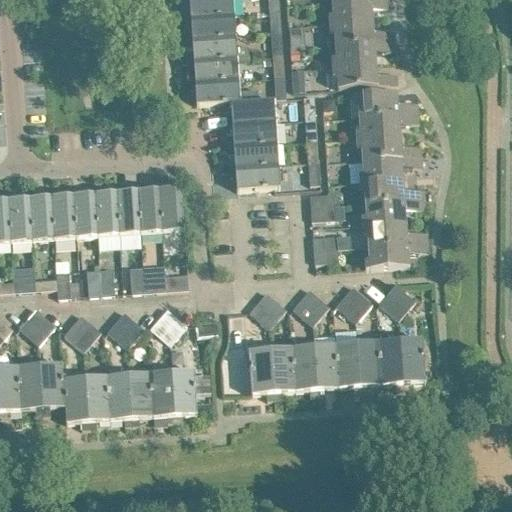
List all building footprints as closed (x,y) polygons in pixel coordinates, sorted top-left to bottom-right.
[(234,21),(232,0),(207,0),(189,1),(182,1),(183,9),(189,9),(190,22),(190,24),(234,21)] [(267,0),(269,13),(279,13),(278,0),(267,0)] [(333,29),(373,27),(372,15),(392,14),(391,4),(332,8),(333,29)] [(280,33),(279,18),(269,19),(270,34),(280,33)] [(235,41),(234,21),(190,24),(190,22),(184,23),(184,31),(191,30),(192,44),(192,45),(235,41)] [(373,38),(373,27),(333,29),(335,52),(394,48),(393,36),(373,38)] [(281,38),(270,39),(272,56),(282,56),(281,38)] [(236,53),(235,41),(192,45),(192,44),(185,44),(186,52),(192,52),(193,65),(194,67),(237,64),(237,63),(248,62),(248,52),(236,53)] [(336,73),(376,70),(375,58),(395,57),(394,48),(335,52),(336,73)] [(283,77),(282,61),(272,62),(273,77),(283,77)] [(238,84),(237,64),(194,67),(193,65),(187,66),(187,74),(194,73),(195,87),(238,84)] [(377,81),(376,70),(336,73),(337,94),(397,91),(396,80),(377,81)] [(284,82),(273,82),(275,100),(285,99),(284,82)] [(239,97),(238,84),(195,87),(188,87),(189,95),(195,95),(196,110),(224,108),(224,109),(240,108),(258,107),(257,96),(239,97)] [(397,110),(397,98),(357,100),(359,123),(418,118),(417,108),(397,110)] [(303,103),(304,121),(315,120),(314,102),(303,103)] [(275,128),(274,105),(258,107),(240,108),(224,109),(225,116),(231,116),(232,129),(232,131),(275,128)] [(361,145),(400,142),(399,130),(419,129),(418,118),(359,123),(361,145)] [(317,141),(316,125),(305,126),(306,142),(317,141)] [(277,150),(275,128),(232,131),(232,129),(225,130),(226,138),(233,137),(234,151),(233,154),(277,150)] [(400,153),(400,142),(361,145),(362,167),(421,162),(420,152),(400,153)] [(317,146),(306,147),(307,164),(318,163),(317,146)] [(278,171),(277,150),(233,154),(234,151),(227,151),(227,160),(234,159),(235,173),(234,175),(278,171)] [(364,187),(403,184),(402,173),(422,172),(421,162),(362,167),(364,187)] [(309,196),(320,195),(318,168),(307,169),(309,196)] [(280,193),(278,173),(278,171),(234,175),(235,173),(228,173),(229,181),(235,181),(237,196),(280,193)] [(404,196),(403,184),(364,187),(365,209),(424,204),(423,194),(404,196)] [(160,237),(164,237),(184,236),(181,186),(173,187),(173,193),(160,194),(158,194),(160,237)] [(139,239),(160,237),(158,194),(160,194),(159,188),(151,188),(151,195),(138,196),(137,196),(139,239)] [(118,240),(139,239),(137,196),(138,196),(138,189),(130,189),(130,196),(117,197),(115,197),(118,240)] [(97,241),(118,240),(115,197),(117,197),(116,191),(108,191),(109,198),(95,198),(97,241)] [(75,243),(97,241),(95,198),(95,192),(87,192),(87,199),(73,200),(75,243)] [(54,244),(75,243),(73,200),(73,194),(64,194),(65,200),(52,201),(51,201),(54,244)] [(31,246),(54,244),(51,201),(52,201),(51,195),(43,196),(43,202),(30,203),(28,203),(31,246)] [(10,247),(31,246),(28,203),(30,203),(30,196),(21,197),(22,204),(9,204),(7,205),(10,247)] [(0,247),(10,247),(7,205),(9,204),(8,198),(0,198),(0,200),(0,205),(0,247)] [(310,215),(334,213),(333,199),(309,201),(310,215)] [(367,231),(406,228),(405,216),(425,215),(424,204),(365,209),(367,231)] [(311,227),(335,225),(334,213),(310,215),(311,227)] [(407,239),(406,228),(367,231),(368,253),(427,249),(427,238),(407,239)] [(313,257),(337,255),(336,242),(312,243),(313,257)] [(365,275),(394,273),(409,271),(408,259),(428,258),(427,249),(368,253),(370,273),(365,274),(365,275)] [(314,269),(338,268),(337,255),(313,257),(314,269)] [(13,298),(34,296),(34,286),(35,286),(34,271),(12,273),(13,287),(12,287),(13,298)] [(143,298),(164,297),(163,282),(165,282),(164,271),(141,272),(143,298)] [(131,299),(143,298),(141,272),(129,273),(131,299)] [(101,301),(110,301),(115,300),(113,274),(99,275),(101,301)] [(89,302),(101,301),(99,275),(87,276),(89,302)] [(71,303),(69,278),(56,278),(56,285),(56,284),(57,295),(58,304),(71,303)] [(164,297),(188,295),(187,280),(165,282),(163,282),(164,297)] [(40,296),(57,295),(56,284),(56,285),(39,286),(40,296)] [(0,298),(13,298),(12,287),(0,288),(0,298)] [(405,317),(415,306),(395,289),(386,300),(405,317)] [(364,319),(372,309),(352,292),(344,302),(364,319)] [(320,322),(329,312),(309,295),(300,305),(320,322)] [(277,325),(286,315),(266,298),(258,308),(277,325)] [(398,326),(405,317),(386,300),(378,309),(398,326)] [(355,329),(364,319),(344,302),(335,312),(355,329)] [(312,332),(320,322),(300,305),(292,315),(312,332)] [(269,335),(277,325),(258,308),(249,318),(269,335)] [(47,341),(56,331),(36,314),(27,324),(47,341)] [(159,342),(176,322),(167,315),(150,334),(159,342)] [(116,345),(133,326),(124,318),(107,337),(116,345)] [(75,346),(90,328),(81,321),(65,338),(75,346)] [(169,351),(187,332),(176,322),(159,342),(169,351)] [(0,340),(4,344),(13,334),(0,323),(0,340)] [(38,351),(47,341),(27,324),(18,334),(38,351)] [(127,354),(144,335),(133,326),(116,345),(127,354)] [(85,355),(101,338),(90,328),(75,346),(85,355)] [(425,388),(422,344),(420,344),(399,346),(403,396),(411,396),(410,389),(424,388),(425,388)] [(403,396),(399,346),(378,347),(381,391),(395,390),(396,397),(403,396)] [(360,399),(368,399),(367,392),(381,391),(378,347),(356,349),(360,399)] [(360,399),(356,349),(334,350),(337,394),(352,393),(353,400),(360,399)] [(316,402),(325,402),(324,395),(337,394),(334,350),(313,352),(316,402)] [(316,402),(313,352),(291,353),(294,397),(309,396),(310,403),(316,402)] [(273,405),(282,405),(281,398),(294,397),(291,353),(270,355),(273,405)] [(273,405),(270,355),(249,357),(249,356),(248,356),(251,400),(253,400),(266,399),(267,406),(273,405)] [(65,413),(64,385),(63,371),(40,373),(42,421),(50,421),(50,414),(63,413),(63,414),(65,413)] [(42,421),(40,373),(18,374),(20,416),(35,415),(35,422),(42,421)] [(0,424),(8,424),(7,417),(20,416),(18,374),(0,375),(0,424)] [(197,420),(194,376),(192,376),(171,378),(174,428),(182,428),(182,421),(196,420),(197,420)] [(174,428),(171,378),(149,379),(152,423),(166,422),(166,429),(174,428)] [(132,431),(139,431),(138,424),(152,423),(149,379),(128,381),(132,431)] [(132,431),(128,381),(107,382),(110,426),(124,425),(124,432),(132,431)] [(88,434),(96,434),(96,427),(110,426),(107,382),(86,383),(88,434)] [(86,383),(64,385),(65,413),(66,429),(67,429),(81,428),(81,435),(88,434),(86,383)]
